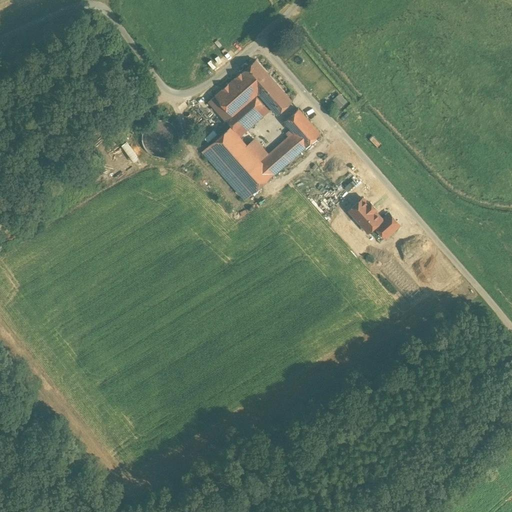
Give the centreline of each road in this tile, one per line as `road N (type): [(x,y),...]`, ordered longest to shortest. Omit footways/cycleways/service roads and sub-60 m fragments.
road 1 (unclassified): [(511,332),(261,42)]
road 2 (unclassified): [(261,42),(179,95),(163,89),(95,5),(0,38)]
